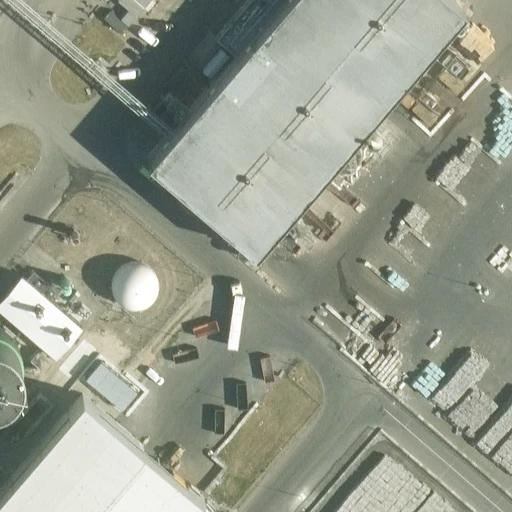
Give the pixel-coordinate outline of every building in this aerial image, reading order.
[(111,24),(122,12),(107,0),(97,0),(92,7),(111,24)] [(456,0),(282,0),(148,157),(255,249),(464,7),(456,0)] [(454,216),(503,187),(472,183),(478,179),(482,180),(497,171),(479,169),(479,165),(476,165),(463,173),(450,152),(449,160),(437,167),(435,184),(428,183),(423,175),(432,169),(427,161),(429,148),(409,160),(408,167),(421,189),(435,191),(447,183),(448,177),(455,188),(442,196),(454,216)] [(375,206),(312,274),(367,326),(431,258),(375,206)] [(119,305),(128,309),(137,309),(145,305),(152,300),(156,292),(158,284),(155,273),(149,265),(139,260),(128,259),(118,263),(111,270),(108,279),(108,289),(112,298),(119,305)] [(74,299),(62,312),(16,270),(0,288),(0,310),(48,355),(87,312),(74,299)] [(0,387),(7,385),(17,377),(23,367),(25,355),(22,343),(16,333),(7,325),(0,322),(0,387)] [(0,487),(0,511),(191,511),(203,498),(80,393),(0,487)]
